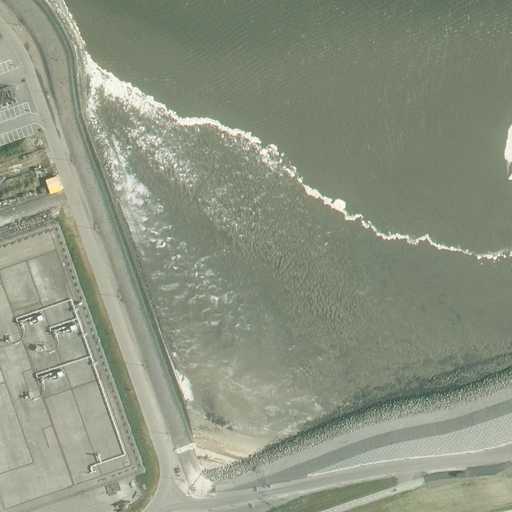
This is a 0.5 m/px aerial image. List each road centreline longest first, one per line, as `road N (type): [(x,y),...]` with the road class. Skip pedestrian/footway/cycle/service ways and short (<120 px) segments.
road 1 (unclassified): [(150,511),(165,484),(160,446),(26,63),(0,25)]
road 2 (track): [(511,388),(246,480),(196,511)]
road 3 (unknown): [(496,451),(215,500)]
